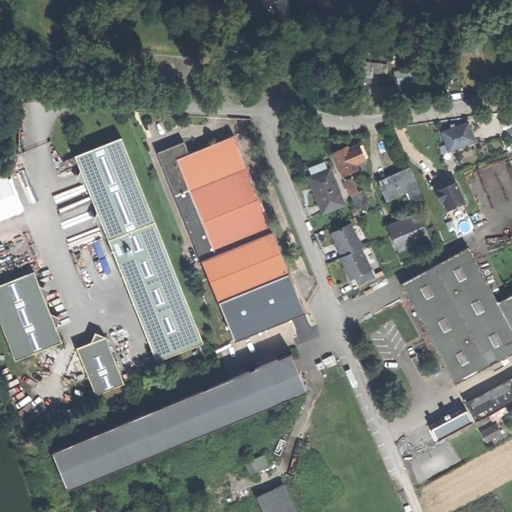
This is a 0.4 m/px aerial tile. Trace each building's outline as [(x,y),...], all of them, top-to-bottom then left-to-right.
[(423,93),(421,80),(385,85),(387,99),(423,93)] [(447,139),(450,147),(474,139),(467,120),(453,125),(441,129),(445,140),(447,139)] [(203,343),(121,138),(95,149),(76,157),(158,361),(203,343)] [(282,279),(230,140),(208,149),(187,156),(183,146),(156,157),(160,167),(157,168),(209,306),(282,279)] [(359,144),(349,149),(356,163),(366,159),(359,144)] [(356,163),(349,149),(348,146),(341,149),(334,152),(344,175),(358,169),(356,163)] [(424,196),(411,168),(395,175),(380,181),(388,199),(408,190),(413,201),(424,196)] [(325,212),(345,204),(332,170),(311,178),(319,197),(325,212)] [(0,218),(20,212),(6,175),(0,177),(0,218)] [(345,180),(352,194),(358,191),(352,177),(345,180)] [(446,210),(464,201),(454,180),(451,184),(449,186),(447,186),(444,182),(439,184),(433,186),(440,201),(442,200),(446,210)] [(358,191),(352,194),(358,209),(370,203),(364,189),(358,191)] [(397,223),(389,226),(400,251),(430,237),(419,212),(397,223)] [(339,248),(343,256),(342,257),(347,266),(353,278),(354,277),(359,286),(378,277),(373,267),(372,268),(361,247),(363,246),(351,222),(333,232),(337,240),(341,247),(339,248)] [(434,345),(456,385),(511,354),(511,328),(498,303),(468,247),(401,283),(434,345)] [(35,272),(0,285),(0,319),(16,360),(63,342),(35,272)] [(511,295),(498,303),(511,328),(511,295)] [(106,336),(78,347),(96,394),(125,383),(106,336)] [(307,390),(291,352),(52,451),(68,489),(307,390)] [(511,380),(467,405),(477,422),(511,403),(511,380)] [(501,432),(496,423),(481,432),(486,441),(501,432)] [(250,474),(269,464),(264,454),(245,463),(250,474)] [(296,511),(283,484),(257,496),(264,511),(296,511)]
